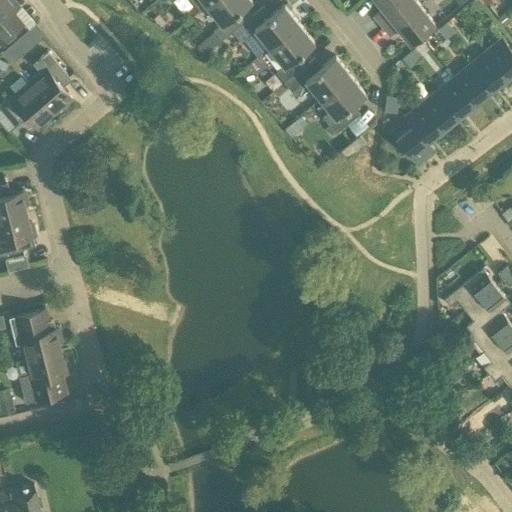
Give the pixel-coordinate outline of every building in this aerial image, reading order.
[(0,0),(0,42),(22,23),(12,11),(18,5),(14,0),(0,0)] [(191,0),(200,10),(206,4),(211,0),(191,0)] [(211,0),(206,4),(221,23),(213,29),(215,31),(221,39),(239,25),(246,18),(239,10),(251,0),(211,0)] [(381,25),(412,0),(376,0),(382,7),(373,15),(381,25)] [(416,0),(412,0),(381,25),(389,35),(398,28),(411,42),(435,23),(416,0)] [(478,11),(484,6),(479,0),(473,0),(471,2),(478,11)] [(246,18),(239,25),(247,34),(255,28),(269,46),(299,23),(284,3),(271,14),(263,5),(246,18)] [(498,17),(504,24),(511,18),(506,11),(498,17)] [(446,21),(440,26),(448,36),(454,31),(446,21)] [(314,42),(299,23),(269,46),(284,65),(276,71),(284,81),(309,61),(302,52),(314,42)] [(42,36),(33,25),(25,32),(34,42),(42,36)] [(448,36),(440,26),(434,31),(441,42),(448,36)] [(210,48),(221,39),(215,31),(203,40),(198,44),(205,52),(210,48)] [(511,50),(502,37),(485,50),(506,76),(511,70),(511,50)] [(408,52),(416,62),(422,56),(414,47),(408,52)] [(28,82),(53,110),(60,104),(62,106),(72,98),(70,95),(62,86),(72,79),(47,50),(32,63),(40,72),(28,82)] [(506,76),(485,50),(470,63),(490,88),(506,76)] [(416,62),(408,52),(402,57),(409,67),(416,62)] [(314,56),(309,61),(284,81),(291,90),(295,88),(300,95),(311,86),(320,98),(350,74),(335,55),(322,65),(314,56)] [(490,88),(470,63),(454,76),(474,101),(490,88)] [(350,74),(320,98),(330,110),(322,116),(335,132),(360,112),(353,104),(366,93),(350,74)] [(474,101),(454,76),(438,88),(458,114),(474,101)] [(28,82),(12,96),(10,94),(1,102),(19,124),(28,116),(36,125),(38,127),(47,119),(45,117),(53,110),(28,82)] [(458,114),(438,88),(422,101),(443,126),(458,114)] [(397,104),(398,96),(385,95),(384,103),(397,104)] [(443,126),(422,101),(405,114),(413,124),(426,140),(426,139),(443,126)] [(396,112),(397,104),(384,103),(383,111),(396,112)] [(294,121),(286,128),(292,136),(298,131),(298,127),(294,121)] [(426,140),(413,124),(397,137),(417,162),(434,149),(426,139),(426,140)] [(347,158),(366,142),(359,134),(340,149),(347,158)] [(21,190),(10,193),(7,182),(0,183),(0,219),(27,212),(24,203),(27,202),(24,190),(21,191),(21,190)] [(507,221),(511,216),(511,211),(508,207),(501,213),(507,221)] [(27,212),(0,219),(0,255),(24,249),(23,248),(35,245),(32,234),(35,234),(32,222),(29,222),(27,212)] [(29,266),(25,253),(6,258),(9,271),(29,266)] [(482,266),(451,291),(443,297),(449,304),(457,298),(465,309),(496,284),(482,266)] [(502,279),(511,273),(505,266),(497,272),(502,279)] [(511,283),(511,274),(511,273),(502,279),(508,286),(511,283)] [(496,284),(465,309),(473,319),(465,325),(470,331),(471,331),(501,309),(510,301),(496,284)] [(471,331),(470,331),(461,338),(467,346),(476,338),(484,349),(511,325),(511,322),(501,309),(471,331)] [(55,327),(44,330),(41,318),(14,325),(17,337),(19,337),(24,358),(61,349),(59,340),(61,339),(58,327),(56,327),(55,327)] [(511,325),(484,349),(492,359),(483,366),(488,373),(511,353),(511,325)] [(24,358),(28,373),(18,376),(24,398),(65,388),(61,373),(66,371),(69,370),(66,358),(63,359),(61,349),(24,358)] [(511,353),(488,373),(494,379),(502,373),(510,383),(511,381),(511,353)] [(1,404),(3,413),(15,410),(12,401),(1,404)] [(40,511),(34,483),(9,489),(10,490),(0,491),(0,511),(40,511)]
